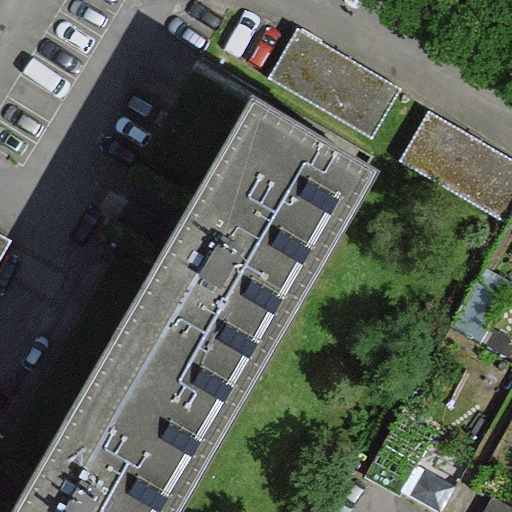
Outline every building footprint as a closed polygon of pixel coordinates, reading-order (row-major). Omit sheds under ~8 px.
[(299,28),(271,77),(373,136),(402,87),(299,28)] [(253,92),(7,511),(177,511),(380,166),(253,92)] [(511,158),(430,111),(402,159),(505,219),(511,205),(511,158)] [(0,258),(11,239),(0,232),(0,258)] [(402,415),(367,475),(400,494),(435,434),(402,415)] [(511,511),(511,508),(493,498),(485,511),(511,511)]
